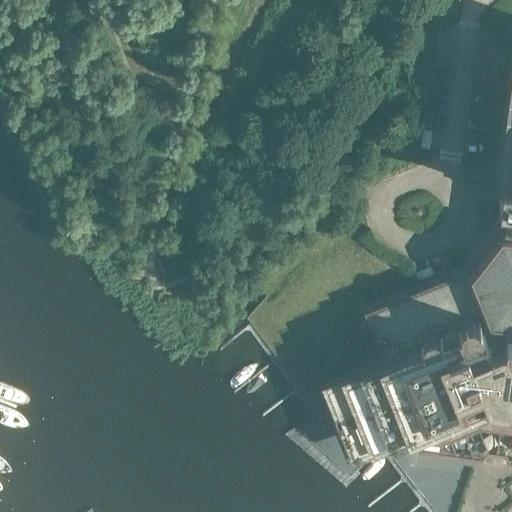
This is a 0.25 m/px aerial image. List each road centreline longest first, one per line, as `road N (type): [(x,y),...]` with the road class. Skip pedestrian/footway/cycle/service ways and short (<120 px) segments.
road 1 (unclassified): [(435,181),(411,177),(394,185),(382,210),(391,236),(414,248),(435,244),(453,222),(445,189)]
road 2 (unclassified): [(435,181),(450,159),(471,0)]
